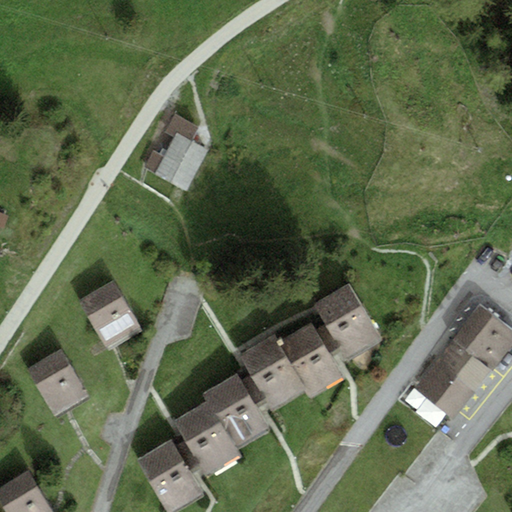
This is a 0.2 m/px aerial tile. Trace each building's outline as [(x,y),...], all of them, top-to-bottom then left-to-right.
[(173,134),(163,153),(152,148),(144,165),(187,186),(208,143),(193,136),(199,122),(174,111),(165,130),(173,134)] [(0,213),(0,227),(7,229),(10,215),(0,213)] [(113,278),(79,299),(108,346),(142,326),(113,278)] [(349,278),(313,300),(324,319),(338,342),(346,355),(381,333),(349,278)] [(511,341),(511,325),(479,300),(415,388),(452,415),(490,364),(493,367),(511,341)] [(316,324),(312,318),(280,337),(307,385),(311,391),(343,370),(330,347),(338,342),(324,319),(316,324)] [(274,330),(239,351),(252,372),(265,393),(271,405),(307,385),(280,337),(274,330)] [(62,345),(27,368),(55,413),(89,393),(62,345)] [(244,377),(240,369),(202,390),(207,397),(236,442),(271,425),(256,398),(265,393),(252,372),(244,377)] [(207,397),(172,418),(183,435),(195,456),(206,474),(242,451),(236,442),(207,397)] [(404,476),(437,429),(409,406),(334,511),(368,511),(399,472),(404,476)] [(172,434),(137,454),(168,508),(204,487),(188,460),(195,456),(183,435),(176,439),(172,434)] [(55,511),(28,467),(0,483),(0,498),(8,511),(55,511)]
